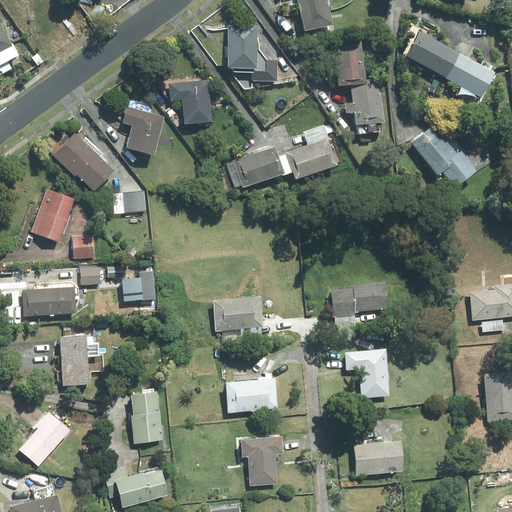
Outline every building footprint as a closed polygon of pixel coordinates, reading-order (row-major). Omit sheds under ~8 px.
[(59,31),(55,0),(28,0),(32,34),(59,31)] [(296,0),(302,31),(331,25),(326,0),(296,0)] [(0,59),(14,52),(0,25),(0,59)] [(251,81),(276,81),(277,60),(255,59),(256,26),(227,25),(226,68),(251,69),(251,81)] [(442,77),(456,52),(418,31),(404,56),(442,77)] [(365,83),(364,80),(360,39),(331,42),(336,86),(349,84),(365,83)] [(456,52),(442,77),(479,98),(493,73),(456,52)] [(382,122),(377,78),(364,80),(365,83),(349,84),(351,103),(344,104),(345,113),(352,113),(354,125),(382,122)] [(210,122),(206,80),(168,84),(170,101),(180,100),(183,124),(197,123),(197,126),(205,126),(205,122),(210,122)] [(124,149),(152,156),(162,116),(125,106),(121,123),(130,126),(124,149)] [(333,130),(329,123),(324,126),(328,133),(333,130)] [(459,151),(455,154),(433,125),(410,143),(435,175),(440,172),(452,187),(475,170),(459,151)] [(112,171),(73,133),(52,155),(73,176),(74,175),(92,192),(112,171)] [(284,152),(285,154),(291,172),(293,180),(336,166),(327,139),(284,152)] [(277,157),(274,146),(232,161),(240,188),(280,175),(281,176),(291,172),(285,154),(277,157)] [(62,234),(69,216),(67,215),(73,200),(46,189),(29,232),(57,242),(60,234),(62,234)] [(144,211),(143,191),(122,193),(123,213),(144,211)] [(72,259),(93,258),(91,235),(70,236),(72,259)] [(80,285),(99,284),(97,267),(79,268),(80,285)] [(426,269),(426,278),(434,277),(434,268),(426,269)] [(331,318),(353,315),(353,312),(385,309),(383,282),(350,285),(351,288),(329,290),(331,318)] [(471,321),(511,316),(511,283),(492,286),(493,290),(468,292),(471,321)] [(22,317),(74,314),(73,287),(21,290),(22,317)] [(214,332),(261,328),(259,297),(211,302),(214,332)] [(353,317),(335,318),(336,331),(355,330),(353,317)] [(61,386),(87,385),(83,335),(58,337),(61,386)] [(384,349),(343,353),(345,370),(357,369),(360,398),(388,396),(384,349)] [(486,422),(511,419),(511,372),(482,375),(486,422)] [(226,413),(276,408),(273,378),(223,383),(226,413)] [(161,440),(155,392),(129,395),(131,416),(129,416),(133,444),(161,440)] [(37,467),(68,431),(48,414),(17,450),(37,467)] [(279,437),(239,440),(240,458),(246,457),(248,486),(276,484),(274,455),(281,454),(279,437)] [(399,442),(352,446),(355,476),(402,472),(399,442)] [(120,509),(166,496),(159,471),(141,476),(140,473),(125,477),(123,468),(102,473),(109,499),(117,496),(120,509)] [(53,496),(50,486),(31,491),(34,501),(7,507),(7,511),(60,511),(56,495),(53,496)]
